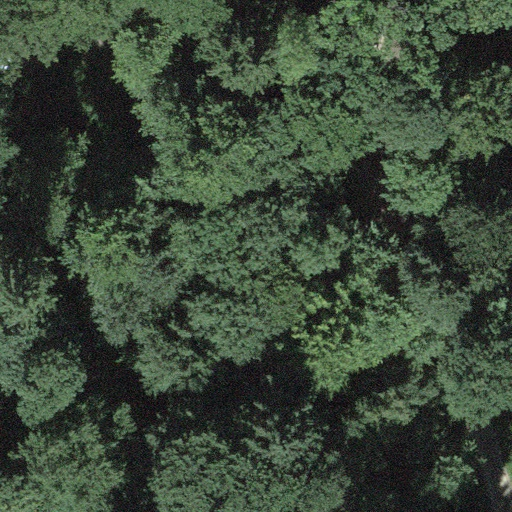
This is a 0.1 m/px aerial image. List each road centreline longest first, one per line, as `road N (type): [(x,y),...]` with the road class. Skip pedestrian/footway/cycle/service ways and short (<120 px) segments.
road 1 (track): [(503,511),(351,0)]
road 2 (track): [(0,1),(412,201)]
